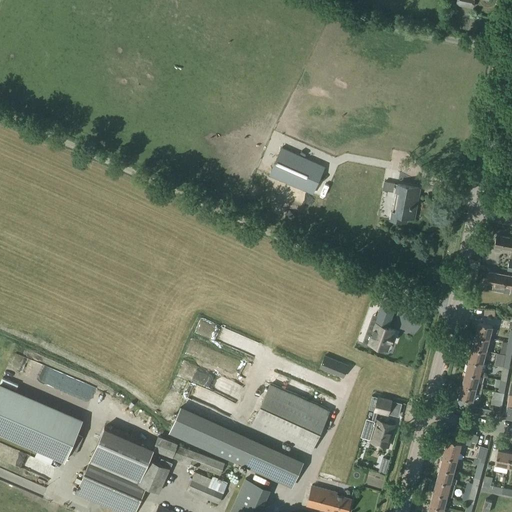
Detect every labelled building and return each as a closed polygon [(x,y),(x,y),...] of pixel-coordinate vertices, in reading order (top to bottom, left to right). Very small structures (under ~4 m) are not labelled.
[(352,147),(353,133),(323,130),(321,145),(352,147)] [(270,173),(269,177),(311,195),(313,192),(323,168),(281,149),(270,173)] [(371,163),(373,154),(359,151),(357,159),(371,163)] [(397,184),(390,219),(406,222),(407,217),(414,218),(419,188),(397,184)] [(511,238),(496,235),(493,251),(499,252),(500,248),(511,250),(506,270),(511,271),(511,238)] [(489,271),(486,284),(492,285),(491,290),(509,294),(510,289),(511,289),(511,276),(506,275),(489,271)] [(369,325),(365,337),(370,339),(369,342),(387,349),(390,341),(391,342),(394,335),(392,335),(394,329),(387,327),(390,320),(393,312),(380,308),(373,327),(369,325)] [(478,322),(475,335),(489,339),(492,326),(478,322)] [(475,335),(471,347),(485,351),(489,339),(475,335)] [(471,347),(468,359),(482,363),(485,351),(471,347)] [(24,354),(17,355),(18,363),(25,362),(24,354)] [(30,354),(27,366),(33,367),(36,355),(30,354)] [(325,356),(320,368),(343,377),(348,365),(325,356)] [(468,359),(465,372),(479,376),(482,363),(468,359)] [(465,372),(462,384),(482,389),(483,383),(477,382),(479,376),(465,372)] [(500,379),(498,392),(504,393),(506,381),(500,379)] [(82,420),(0,384),(0,432),(64,461),(82,420)] [(462,384),(458,397),(472,400),(474,392),(480,394),(482,389),(462,384)] [(270,385),(252,424),(311,451),(329,412),(270,385)] [(202,389),(197,398),(205,402),(209,393),(202,389)] [(493,391),(490,404),(501,406),(504,393),(498,392),(493,391)] [(387,447),(394,425),(377,420),(376,422),(375,421),(377,413),(388,416),(391,402),(372,397),(369,411),(374,413),(372,423),(367,421),(363,439),(387,447)] [(478,413),(493,416),(494,410),(480,407),(478,413)] [(289,484),(296,468),(192,422),(186,436),(204,444),(203,447),(246,466),(247,466),(289,484)] [(119,511),(134,511),(145,486),(158,491),(170,462),(160,458),(158,463),(148,459),(152,449),(103,429),(76,494),(119,511)] [(158,436),(153,449),(220,474),(225,463),(176,445),(177,443),(158,436)] [(447,439),(442,455),(456,459),(461,443),(447,439)] [(473,458),(479,459),(484,461),(488,448),(480,446),(479,448),(476,447),(473,458)] [(497,449),(495,463),(507,466),(510,452),(497,449)] [(442,455),(439,467),(453,471),(456,459),(442,455)] [(477,464),(474,477),(480,478),(483,466),(477,464)] [(439,467),(436,480),(455,485),(456,485),(457,480),(451,479),(453,471),(439,467)] [(194,473),(191,480),(222,493),(226,484),(212,478),(211,480),(194,473)] [(471,489),(467,501),(473,503),(480,478),(474,477),(472,484),(470,483),(468,488),(471,489)] [(191,480),(187,490),(218,503),(222,493),(191,480)] [(433,492),(447,496),(452,497),(455,485),(436,480),(433,492)] [(312,485),(306,505),(330,511),(331,511),(332,510),(340,511),(347,511),(351,498),(336,494),(337,492),(312,485)] [(490,485),(489,491),(502,494),(503,488),(490,485)] [(261,511),(267,500),(241,489),(230,511),(261,511)] [(433,492),(429,504),(443,508),(447,496),(433,492)] [(485,500),(482,511),(483,511),(488,511),(491,501),(485,500)] [(467,501),(464,511),(470,511),(473,503),(467,501)]
